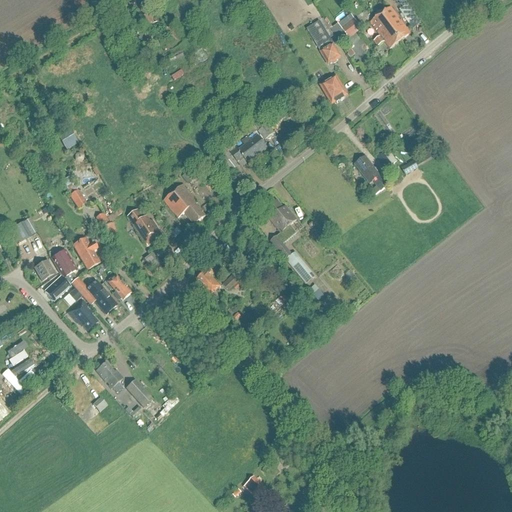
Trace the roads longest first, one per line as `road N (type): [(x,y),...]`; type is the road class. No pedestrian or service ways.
road 1 (unclassified): [(174,278),(270,183),(499,0)]
road 2 (unclassified): [(324,511),(334,467),(320,437),(174,278)]
road 3 (unclassified): [(174,278),(92,348),(71,339),(11,276),(0,282)]
road 4 (track): [(511,385),(419,387),(331,457)]
road 5 (track): [(0,84),(139,0)]
